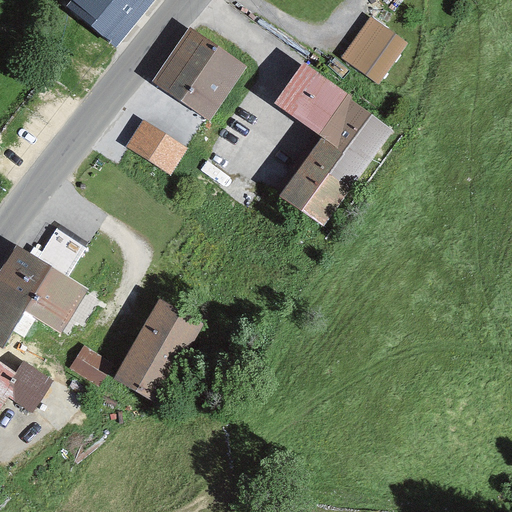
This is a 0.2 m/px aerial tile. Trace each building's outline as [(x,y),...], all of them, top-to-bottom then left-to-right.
[(152,0),(81,0),(73,12),(113,46),(116,45),(152,0)] [(408,42),(375,18),(345,58),(378,83),(408,42)] [(218,50),(194,33),(158,85),(182,102),(206,119),(242,67),(218,50)] [(276,194),(323,227),(389,131),(307,71),(282,106),(319,132),(276,194)] [(185,150),(145,123),(128,148),(169,174),(185,150)] [(14,330),(22,336),(36,317),(55,330),(82,289),(52,271),(21,251),(10,271),(0,285),(0,344),(2,346),(14,330)] [(197,327),(161,306),(120,381),(156,400),(197,327)] [(85,350),(73,367),(99,384),(110,366),(85,350)] [(16,374),(0,362),(0,416),(1,417),(15,398),(33,409),(50,385),(22,366),(16,374)] [(435,422),(442,413),(433,406),(426,415),(435,422)]
